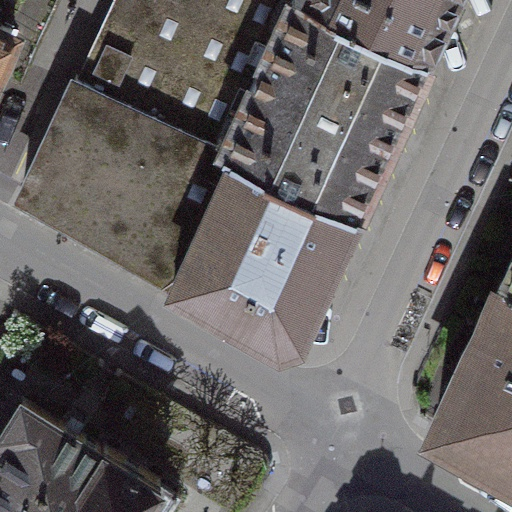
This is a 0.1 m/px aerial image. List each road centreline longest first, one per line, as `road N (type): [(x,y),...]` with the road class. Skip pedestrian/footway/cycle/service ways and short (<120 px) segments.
road 1 (residential): [(336,434),(511,53)]
road 2 (residential): [(336,434),(0,244)]
road 3 (residential): [(336,434),(474,511)]
